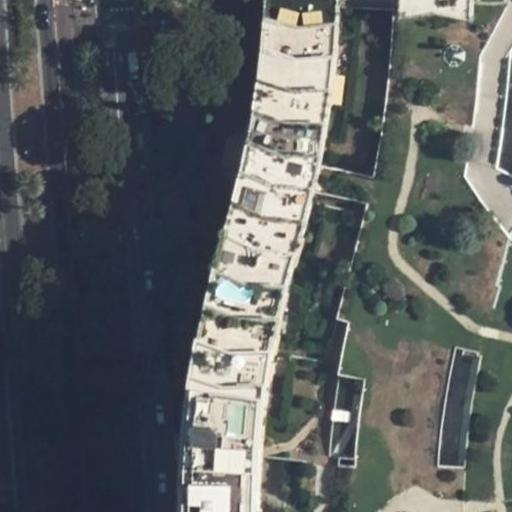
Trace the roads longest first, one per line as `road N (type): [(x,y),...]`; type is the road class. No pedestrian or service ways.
road 1 (primary): [(91,511),(88,320),(60,0)]
road 2 (residential): [(112,0),(145,511)]
road 3 (primary): [(0,145),(25,511)]
road 4 (unknown): [(511,63),(504,181),(511,198)]
